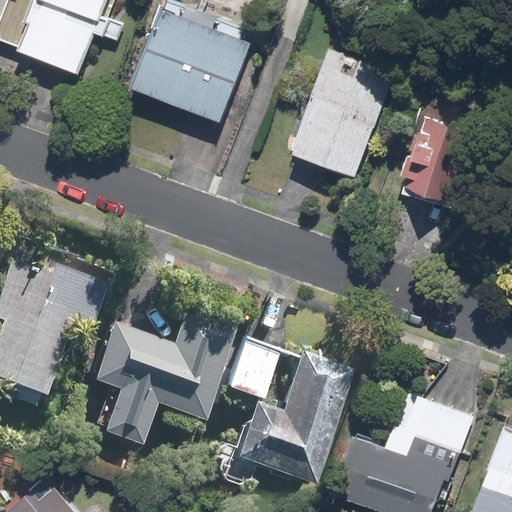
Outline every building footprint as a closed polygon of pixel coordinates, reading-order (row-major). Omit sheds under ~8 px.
[(116,0),(18,0),(6,35),(91,67),(116,0)] [(257,44),(169,11),(142,82),(229,115),(257,44)] [(395,72),(332,50),(299,148),(362,169),(395,72)] [(481,136),(430,120),(409,185),(460,201),(481,136)] [(106,283),(59,266),(57,274),(18,261),(2,305),(13,309),(0,344),(0,368),(46,385),(74,307),(95,314),(106,283)] [(233,327),(193,314),(183,345),(120,324),(105,369),(126,376),(111,422),(143,432),(155,394),(205,410),(233,327)] [(278,350),(243,338),(228,384),(264,395),(278,350)] [(314,475),(350,370),(304,354),(285,410),(261,402),(244,451),(314,475)] [(419,457),(366,438),(349,484),(428,511),(442,511),(474,425),(435,412),(419,457)] [(511,511),(511,433),(483,511),(511,511)] [(37,494),(17,511),(79,511),(60,491),(46,503),(37,494)]
